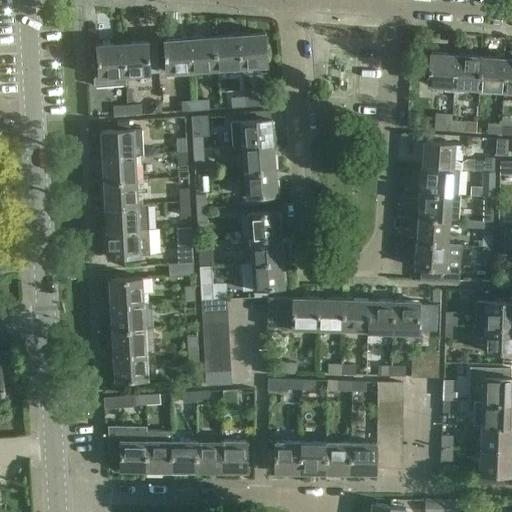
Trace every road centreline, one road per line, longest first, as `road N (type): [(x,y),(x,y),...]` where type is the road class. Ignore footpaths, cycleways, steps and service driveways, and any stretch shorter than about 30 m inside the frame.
road 1 (residential): [(297,4),(294,144),(303,260),(341,270),(380,260),(396,11)]
road 2 (residential): [(45,321),(32,115)]
road 3 (residential): [(56,492),(260,495)]
road 4 (residential): [(260,495),(256,307)]
road 5 (residential): [(56,492),(45,321)]
